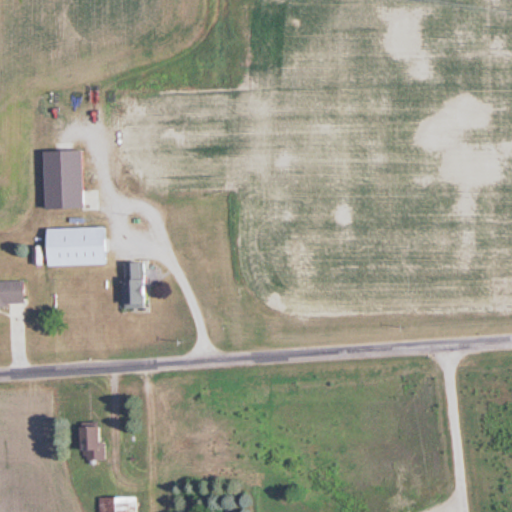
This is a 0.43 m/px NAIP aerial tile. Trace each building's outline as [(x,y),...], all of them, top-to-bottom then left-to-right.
[(157,153),(164,152),(163,122),(213,120),(211,90),(162,92),(163,97),(128,98),(128,106),(122,106),(122,113),(156,111),(157,153)] [(54,208),(99,207),(98,190),(92,190),(91,149),(53,150),(54,208)] [(55,265),(115,264),(114,226),(55,227),(55,265)] [(153,307),(151,260),(128,260),(129,308),(153,307)] [(0,304),(30,304),(30,280),(0,279),(0,304)] [(88,460),(111,460),(111,422),(88,422),(88,460)] [(142,511),(142,497),(103,497),(103,511),(142,511)]
